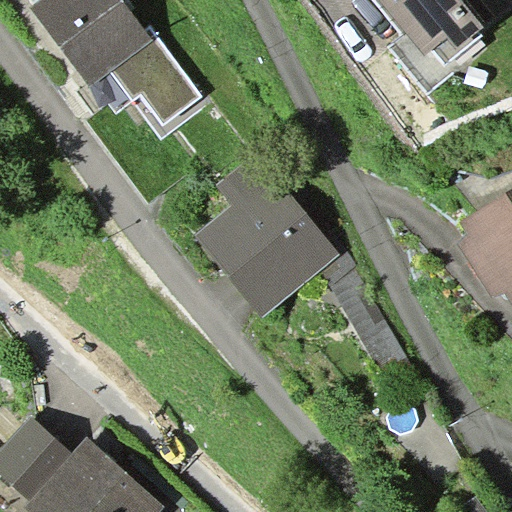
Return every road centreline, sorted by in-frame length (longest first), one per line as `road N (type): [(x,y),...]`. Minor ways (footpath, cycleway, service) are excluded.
road 1 (residential): [(385,511),(227,349),(0,25)]
road 2 (residential): [(511,464),(408,296),(271,0)]
road 3 (residential): [(239,511),(0,291)]
